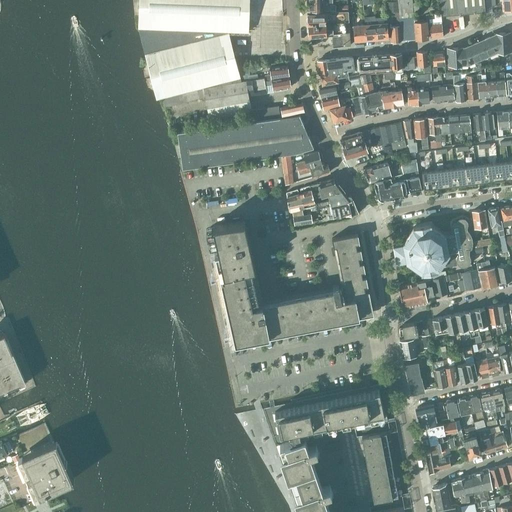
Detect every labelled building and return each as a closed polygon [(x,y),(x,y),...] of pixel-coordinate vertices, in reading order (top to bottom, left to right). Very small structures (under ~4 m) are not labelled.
[(162,96),(203,87),(240,77),(237,66),(228,31),(248,32),(249,14),(249,3),(249,0),(139,0),(139,28),(156,98),(162,96)] [(323,0),(310,0),(307,0),(307,10),(336,10),(336,5),(324,5),(323,0)] [(399,20),(400,25),(401,39),(415,37),(414,20),(413,12),(412,3),(412,0),(397,0),(398,1),(399,12),(399,20)] [(440,0),(441,13),(441,15),(485,12),(484,0),(440,0)] [(511,0),(501,0),(503,10),(511,9),(511,0)] [(398,1),(388,2),(389,12),(399,12),(398,1)] [(307,12),(308,24),(338,22),(349,21),(348,11),(338,11),(307,12)] [(443,37),(441,15),(441,13),(437,14),(438,23),(430,24),(431,38),(443,37)] [(383,23),(376,23),(377,39),(389,38),(387,18),(383,19),(383,23)] [(366,40),(365,24),(364,20),(353,21),(354,41),(366,40)] [(427,21),(424,21),(423,20),(414,20),(415,37),(415,39),(428,38),(427,21)] [(308,24),(309,36),(332,34),(339,33),(338,22),(308,24)] [(376,23),(365,24),(366,40),(377,39),(376,23)] [(401,41),(401,39),(400,25),(389,26),(391,42),(401,41)] [(351,45),(349,26),(345,27),(345,29),(342,29),(342,33),(339,33),(332,34),(333,46),(351,45)] [(496,33),(498,52),(511,51),(510,32),(496,33)] [(483,39),(490,54),(497,51),(497,52),(498,52),(496,33),(483,39)] [(490,54),(483,39),(469,45),(476,60),(490,54)] [(460,47),(461,65),(461,64),(468,64),(476,60),(469,45),(464,47),(460,47)] [(460,47),(447,48),(448,65),(461,65),(460,47)] [(425,72),(432,72),(432,69),(431,63),(429,63),(428,50),(416,51),(417,65),(425,64),(425,72)] [(432,52),(433,65),(445,64),(444,52),(444,51),(432,52)] [(401,53),(390,54),(391,67),(394,66),(403,66),(402,58),(401,53)] [(360,71),(394,68),(394,66),(391,67),(390,54),(358,56),(360,70),(360,71)] [(319,75),(320,75),(347,70),(353,69),(352,57),(317,60),(319,75)] [(264,80),(289,76),(287,65),(269,67),(270,74),(263,75),(264,77),(264,80)] [(477,77),(479,97),(488,96),(486,80),(482,80),(481,68),(475,68),(476,74),(476,77),(477,77)] [(353,69),(347,70),(348,74),(348,79),(361,77),(360,75),(360,71),(360,70),(353,69)] [(491,79),(486,80),(488,96),(497,95),(495,79),(494,69),(490,70),(491,79)] [(347,70),(320,75),(322,84),(338,81),(337,76),(348,74),(347,70)] [(373,110),(365,74),(360,75),(361,77),(365,94),(357,96),(359,103),(353,104),(356,114),(363,113),(373,111),(373,110)] [(367,74),(365,74),(373,110),(383,108),(379,90),(373,92),(371,82),(371,81),(369,74),(368,74),(367,74)] [(453,84),(455,100),(466,99),(464,82),(459,82),(458,74),(452,75),(453,78),(453,84)] [(478,97),(476,77),(476,74),(465,75),(467,98),(478,97)] [(500,78),(495,79),(497,95),(506,95),(504,74),(500,74),(500,78)] [(246,80),(249,95),(267,92),(265,85),(272,84),(273,89),(290,87),(289,76),(264,80),(264,77),(246,80)] [(206,97),(207,110),(209,122),(252,114),(249,95),(246,80),(241,81),(240,77),(203,87),(206,97)] [(390,82),(391,90),(394,106),(404,105),(401,89),(396,89),(394,81),(390,82)] [(319,87),(321,97),(338,93),(336,87),(343,86),(342,84),(344,84),(344,82),(319,87)] [(418,103),(417,88),(411,89),(411,83),(404,84),(405,90),(406,89),(407,102),(409,104),(418,103)] [(453,84),(442,85),(443,101),(455,100),(453,84)] [(443,101),(442,85),(431,86),(433,102),(443,101)] [(164,107),(206,97),(203,87),(162,96),(164,107)] [(428,87),(417,88),(418,103),(429,102),(428,87)] [(381,92),(383,108),(394,106),(391,90),(381,92)] [(324,109),(329,108),(345,104),(350,102),(350,98),(339,101),(338,95),(322,99),(324,109)] [(301,102),(280,107),(282,116),(303,112),(304,112),(304,111),(303,111),(301,103),(302,103),(302,102),(301,102)] [(345,104),(329,108),(333,121),(335,122),(351,117),(348,107),(346,108),(345,104)] [(179,115),(180,119),(181,124),(182,129),(210,124),(209,122),(207,110),(179,115)] [(509,127),(507,110),(496,111),(498,128),(497,128),(498,135),(502,135),(502,128),(509,127)] [(492,111),(482,112),(485,137),(496,136),(496,133),(490,134),(490,133),(489,133),(488,128),(494,127),(492,111)] [(485,137),(482,112),(473,113),(474,129),(480,129),(480,137),(485,137)] [(280,117),(254,121),(177,131),(181,158),(182,164),(182,168),(294,153),(314,147),(299,114),(280,117)] [(469,114),(459,115),(460,131),(471,130),(469,114)] [(459,115),(449,116),(450,132),(460,131),(459,115)] [(441,146),(438,117),(438,116),(428,117),(429,134),(436,133),(437,146),(441,146)] [(449,116),(438,117),(441,146),(445,145),(444,132),(450,132),(449,116)] [(413,119),(415,137),(421,136),(422,145),(427,144),(425,118),(413,119)] [(181,124),(180,119),(170,121),(172,131),(182,129),(181,124)] [(403,120),(406,137),(410,150),(417,149),(416,140),(413,141),(411,119),(403,120)] [(373,147),(392,142),(394,148),(406,146),(400,121),(369,128),(373,147)] [(343,147),(346,156),(367,150),(361,131),(341,137),(344,147),(343,147)] [(296,163),(298,168),(324,161),(321,151),(318,150),(304,154),(306,160),(296,163)] [(282,155),(284,173),(288,173),(292,172),(290,154),(282,155)] [(390,176),(374,181),(375,189),(376,189),(377,196),(382,199),(394,196),(407,194),(407,193),(410,192),(410,193),(422,191),(419,175),(417,169),(418,169),(416,159),(400,162),(403,174),(394,175),(391,176),(390,176)] [(324,161),(298,168),(300,174),(311,170),(313,177),(329,172),(327,164),(325,165),(324,161)] [(371,182),(374,181),(390,176),(391,176),(387,161),(365,168),(365,169),(364,171),(364,173),(367,174),(368,180),(371,182)] [(508,161),(497,162),(499,180),(510,178),(508,161)] [(497,162),(486,164),(488,181),(499,180),(497,162)] [(486,164),(475,165),(477,182),(488,181),(486,164)] [(475,165),(464,166),(466,184),(477,182),(475,165)] [(464,166),(453,168),(456,185),(466,184),(464,166)] [(453,168),(443,169),(445,186),(456,185),(453,168)] [(443,169),(432,170),(434,188),(445,186),(443,169)] [(432,170),(421,172),(423,189),(434,188),(432,170)] [(288,173),(284,173),(285,185),(293,184),(292,172),(288,173)] [(316,206),(327,204),(352,198),(337,178),(334,178),(310,185),(315,201),(316,206)] [(288,207),(315,201),(310,185),(286,192),(288,207)] [(352,198),(327,204),(328,212),(326,213),(326,216),(324,217),(325,219),(357,212),(358,212),(353,199),(352,199),(352,198)] [(504,224),(511,222),(511,212),(511,205),(500,206),(504,224)] [(497,225),(499,236),(502,251),(507,250),(498,206),(494,207),(491,207),(488,209),(492,226),(497,225)] [(486,220),(484,208),(472,210),(475,227),(482,226),(483,228),(488,227),(487,220),(486,220)] [(293,217),(294,224),(312,221),(311,214),(293,217)] [(403,244),(406,261),(408,262),(411,264),(416,268),(420,270),(419,270),(421,271),(421,273),(423,273),(423,272),(427,272),(429,272),(429,271),(432,271),(434,271),(434,270),(437,270),(438,270),(439,270),(439,268),(440,267),(440,266),(442,263),(443,262),(445,259),(446,258),(448,254),(448,255),(449,253),(450,253),(459,251),(459,255),(457,255),(457,256),(456,259),(457,261),(458,263),(459,265),(462,266),(464,266),(466,266),(467,265),(469,264),(470,262),(470,260),(471,258),(470,256),(469,254),(469,253),(469,250),(469,249),(471,248),(472,245),(472,238),(471,234),(467,228),(467,227),(468,223),(468,221),(467,219),(465,218),(464,217),(461,217),(458,218),(457,220),(455,220),(453,221),(452,223),(452,226),(453,229),(455,232),(455,234),(446,236),(446,235),(444,234),(444,235),(441,232),(435,228),(432,226),(431,225),(431,223),(429,224),(425,225),(425,224),(418,226),(415,227),(415,226),(413,227),(413,228),(403,243),(403,244)] [(332,238),(334,246),(336,246),(344,287),(339,288),(338,285),(333,286),(333,289),(262,303),(261,298),(262,298),(252,254),(250,245),(245,220),(213,225),(219,252),(221,252),(223,261),(221,261),(238,336),(369,311),(364,285),(368,284),(366,276),(362,276),(361,271),(365,270),(363,262),(360,262),(359,257),(362,256),(361,248),(357,248),(356,243),(359,242),(358,233),(354,234),(332,238)] [(478,252),(485,251),(483,244),(492,242),(491,237),(475,239),(478,252)] [(405,261),(406,261),(403,244),(402,244),(394,246),(394,245),(393,245),(393,247),(394,246),(395,251),(394,251),(395,256),(396,256),(397,261),(396,261),(396,262),(397,262),(405,260),(405,261)] [(489,260),(485,261),(490,285),(493,284),(494,285),(497,284),(497,283),(498,283),(495,265),(490,266),(489,260)] [(477,269),(481,286),(482,286),(484,287),(486,286),(487,285),(490,285),(485,261),(476,263),(477,269)] [(508,264),(497,266),(500,282),(501,281),(503,282),(506,282),(507,280),(511,279),(508,264)] [(462,272),(465,289),(465,290),(481,286),(477,269),(462,272)] [(442,277),(432,279),(436,296),(447,293),(444,276),(442,277)] [(418,282),(399,286),(401,296),(433,289),(432,284),(424,286),(423,281),(418,282)] [(433,289),(401,296),(403,307),(427,301),(426,296),(434,294),(433,289)] [(507,303),(497,304),(502,332),(506,331),(504,320),(510,319),(507,303)] [(502,332),(497,304),(487,306),(490,323),(495,322),(498,336),(502,335),(502,332)] [(484,307),(474,309),(478,325),(488,323),(484,307)] [(474,309),(464,311),(468,327),(478,325),(474,309)] [(464,311),(455,313),(458,329),(468,327),(464,311)] [(455,313),(445,315),(448,331),(458,329),(455,313)] [(448,331),(445,315),(432,318),(435,333),(448,330),(448,331)] [(415,329),(414,324),(414,322),(402,324),(402,325),(403,325),(403,327),(399,327),(399,334),(401,334),(401,336),(399,336),(418,334),(417,329),(415,329)] [(0,391),(4,390),(8,388),(25,381),(14,356),(12,351),(5,333),(1,334),(0,334),(0,391)] [(399,341),(401,349),(416,347),(415,338),(399,341)] [(511,369),(511,366),(509,352),(504,353),(502,345),(499,346),(500,354),(504,371),(511,369)] [(416,347),(401,349),(402,358),(418,355),(416,347)] [(18,357),(28,380),(34,377),(24,354),(18,357)] [(490,374),(486,358),(481,360),(480,355),(475,356),(479,377),(490,374)] [(498,356),(486,358),(490,374),(500,372),(498,356)] [(445,359),(442,360),(447,384),(457,382),(453,365),(447,366),(445,359)] [(447,384),(442,360),(438,361),(439,368),(433,369),(437,387),(447,384)] [(474,361),(465,363),(469,379),(478,377),(474,361)] [(405,364),(408,377),(419,375),(419,362),(405,364)] [(469,379),(465,363),(457,365),(460,381),(469,379)] [(419,375),(408,377),(411,391),(414,392),(424,390),(419,375)] [(387,420),(380,384),(264,408),(299,511),(404,511),(403,507),(401,495),(389,431),(387,420)] [(495,390),(491,392),(495,410),(500,409),(499,405),(505,403),(501,389),(500,389),(499,388),(495,389),(495,390)] [(495,410),(491,392),(486,393),(485,391),(481,392),(481,394),(480,394),(483,408),(489,407),(490,411),(495,410)] [(469,397),(468,397),(471,411),(482,409),(478,394),(473,395),(472,394),(469,395),(469,397)] [(471,411),(468,397),(467,397),(465,396),(462,396),(462,398),(457,399),(460,414),(471,411)] [(459,414),(455,400),(451,401),(449,399),(447,400),(446,402),(445,402),(448,417),(459,414)] [(418,417),(435,413),(439,412),(436,402),(417,407),(416,409),(418,417)] [(418,417),(420,427),(438,422),(438,424),(442,423),(440,416),(436,417),(435,413),(418,417)] [(482,430),(487,429),(483,419),(474,422),(477,432),(482,430)] [(424,444),(443,441),(441,434),(457,431),(455,420),(442,423),(438,424),(438,422),(420,427),(421,428),(420,428),(424,444)] [(499,425),(489,428),(496,449),(507,446),(502,430),(500,431),(499,425)] [(487,429),(482,430),(484,436),(480,438),(485,453),(496,449),(489,428),(487,429)] [(463,438),(469,457),(481,453),(476,435),(463,438)] [(443,441),(423,445),(427,463),(435,461),(434,459),(447,455),(446,450),(449,449),(450,449),(455,448),(453,438),(443,441)] [(40,494),(74,479),(64,457),(65,456),(57,439),(53,440),(22,454),(18,456),(22,465),(26,473),(27,473),(29,478),(28,478),(36,496),(40,494)] [(1,440),(0,440),(0,457),(7,454),(6,453),(9,452),(5,443),(3,444),(1,440)] [(449,455),(447,455),(434,459),(435,461),(427,463),(428,472),(451,466),(449,455)] [(506,463),(498,466),(503,482),(511,480),(506,463)] [(503,482),(498,466),(489,468),(494,485),(503,482)] [(488,468),(479,471),(484,499),(489,498),(487,490),(492,489),(488,468)] [(479,471),(470,474),(473,492),(479,491),(480,499),(484,499),(479,471)] [(470,474),(461,477),(465,501),(469,501),(468,493),(473,492),(470,474)] [(465,501),(461,477),(451,480),(454,496),(460,494),(461,502),(465,501)] [(451,504),(450,498),(447,482),(432,486),(431,488),(435,507),(451,504)] [(435,510),(435,511),(456,511),(462,511),(461,505),(456,503),(451,504),(452,507),(435,510)]
